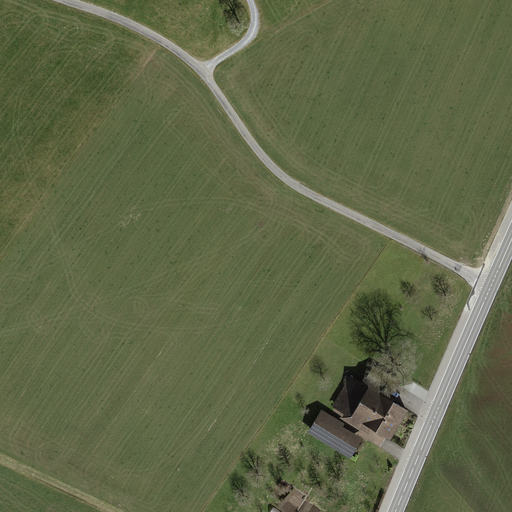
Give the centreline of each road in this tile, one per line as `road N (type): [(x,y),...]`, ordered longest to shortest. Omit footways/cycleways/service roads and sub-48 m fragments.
road 1 (residential): [(490,283),(294,185),(249,139),(201,69),(128,22),(65,0)]
road 2 (secondary): [(395,511),(490,283)]
road 3 (track): [(113,511),(0,457)]
